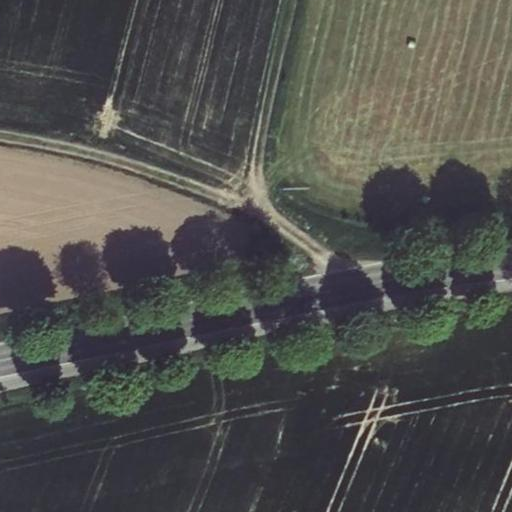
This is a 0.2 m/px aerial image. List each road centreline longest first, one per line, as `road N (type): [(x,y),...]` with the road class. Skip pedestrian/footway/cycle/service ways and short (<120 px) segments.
road 1 (primary): [(0,360),(381,281),(511,263)]
road 2 (track): [(0,129),(145,168),(245,207)]
road 3 (track): [(289,0),(245,207)]
road 4 (track): [(245,207),(357,286)]
